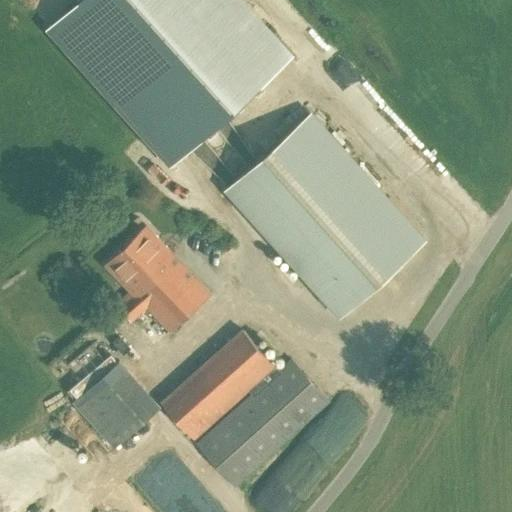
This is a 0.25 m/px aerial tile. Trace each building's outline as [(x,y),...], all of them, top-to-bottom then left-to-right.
[(77,0),(45,29),(169,166),(293,53),(244,0),(77,0)] [(341,309),(420,233),(302,110),(223,186),(341,309)] [(170,332),(211,293),(171,251),(172,250),(147,224),(104,264),(129,290),(116,303),(133,321),(147,307),(170,332)] [(220,261),(250,255),(245,234),(216,241),(220,261)] [(162,398),(160,400),(164,404),(194,439),(249,391),(251,393),(196,442),(235,487),(331,400),(290,356),(278,368),(241,327),(162,398)] [(119,359),(84,390),(72,401),(113,447),(160,405),(119,359)]
